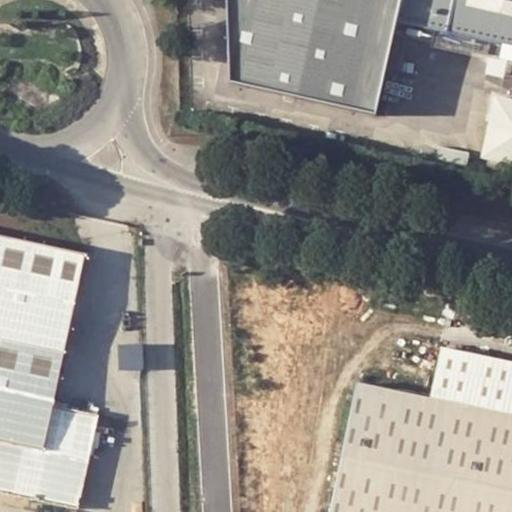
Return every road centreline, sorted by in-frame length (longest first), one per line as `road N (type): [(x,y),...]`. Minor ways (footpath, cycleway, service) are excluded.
road 1 (tertiary): [(167,187),(511,258)]
road 2 (tertiary): [(32,153),(116,181),(167,187)]
